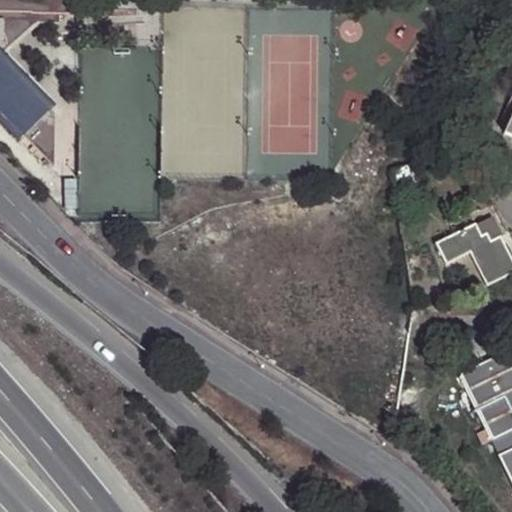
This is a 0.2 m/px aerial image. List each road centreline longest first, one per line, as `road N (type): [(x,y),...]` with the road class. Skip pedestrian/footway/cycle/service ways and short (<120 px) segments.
road 1 (unclassified): [(0,187),(117,303),(360,458),(426,511)]
road 2 (motorway): [(280,511),(86,331),(0,266)]
road 3 (motorway): [(97,511),(0,397)]
